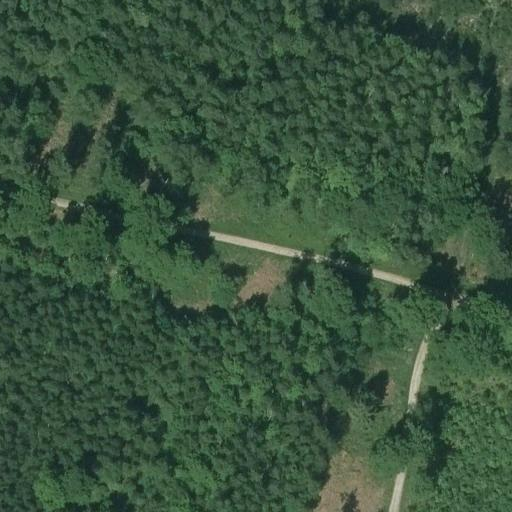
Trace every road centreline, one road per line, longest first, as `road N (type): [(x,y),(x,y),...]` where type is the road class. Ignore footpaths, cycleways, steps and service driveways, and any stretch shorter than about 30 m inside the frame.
road 1 (track): [(436,299),(0,197)]
road 2 (track): [(389,511),(436,299)]
